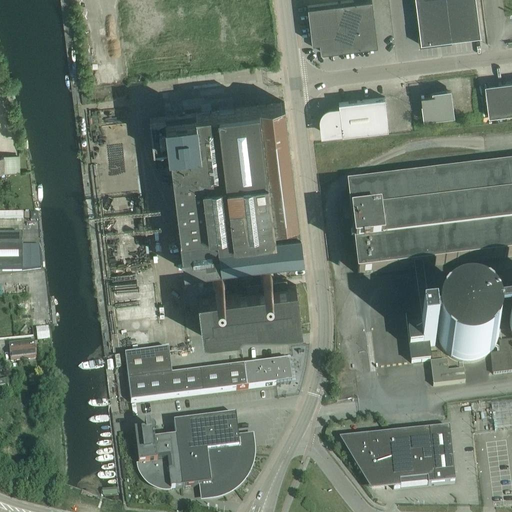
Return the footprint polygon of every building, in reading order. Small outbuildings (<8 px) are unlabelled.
[(349,0),(307,5),(308,16),(311,42),(313,42),(312,38),(318,37),(320,51),(377,44),(371,0),(349,0)] [(419,43),(451,39),(451,37),(480,33),(475,0),(414,0),(419,31),(417,31),(419,43)] [(511,112),(511,80),(484,84),(488,116),(511,112)] [(422,104),(420,104),(422,118),(454,114),(451,87),(431,89),(431,93),(420,94),(422,104)] [(342,133),(388,128),(384,96),(338,101),(339,108),(331,109),(328,109),(325,111),(323,113),(322,115),(322,119),(323,132),(341,130),(342,133)] [(284,101),(196,112),(165,115),(149,117),(153,149),(169,147),(178,222),(184,268),(193,267),(302,254),(284,101)] [(357,189),(347,190),(348,200),(349,210),(351,220),(352,229),(353,237),(354,246),(355,256),(356,265),(357,276),(367,274),(413,269),(422,268),(511,256),(511,170),(493,172),(492,161),(480,162),(482,174),(357,189)] [(121,214),(122,226),(141,225),(140,216),(132,216),(132,213),(121,214)] [(0,271),(22,271),(40,269),(39,247),(21,247),(21,236),(0,236),(0,271)] [(296,284),(263,288),(198,296),(203,336),(301,324),(296,284)] [(511,310),(511,313),(510,315),(510,316),(509,318),(509,320),(509,321),(509,324),(497,325),(497,323),(496,321),(495,320),(494,318),(493,316),(492,315),(491,313),(490,312),(489,311),(488,309),(486,308),(485,307),(482,306),(480,305),(478,304),(477,303),(474,303),(471,302),(468,302),(466,302),(464,302),(462,302),(459,303),(456,304),(455,305),(453,306),(451,306),(449,308),(447,309),(446,311),(444,312),(443,314),(441,316),(440,318),(439,320),(439,321),(438,323),(437,326),(437,328),(437,330),(437,332),(437,333),(433,333),(434,340),(438,340),(438,342),(439,344),(439,345),(440,346),(441,348),(441,349),(443,351),(444,352),(444,353),(446,354),(448,356),(450,358),(453,360),(455,360),(457,362),(460,362),(463,363),(466,363),(469,363),(472,363),(475,362),(478,361),(480,360),(483,359),(485,357),(488,356),(489,354),(490,354),(492,351),(492,350),(493,349),(495,346),(495,345),(496,344),(496,343),(497,341),(497,339),(498,338),(498,337),(498,335),(498,334),(498,332),(510,331),(510,332),(511,334),(511,336),(511,310)] [(419,323),(418,314),(405,315),(411,364),(430,362),(428,347),(434,346),(434,340),(433,333),(432,330),(426,331),(425,322),(419,323)] [(37,341),(49,340),(48,327),(35,328),(37,341)] [(10,362),(36,359),(34,341),(8,344),(10,362)] [(511,341),(499,343),(500,355),(490,356),(493,375),(511,372),(511,341)] [(377,364),(385,362),(383,344),(374,345),(377,364)] [(128,382),(171,376),(168,350),(124,356),(128,382)] [(430,363),(441,361),(440,354),(431,355),(429,355),(430,363)] [(246,389),(290,384),(287,362),(289,362),(289,361),(243,367),(246,389)] [(448,373),(446,362),(430,364),(432,387),(465,383),(463,371),(448,373)] [(203,395),(246,389),(243,367),(200,373),(203,395)] [(130,404),(152,401),(203,395),(200,373),(171,376),(128,382),(130,404)] [(511,404),(500,405),(500,424),(511,423),(511,411),(511,410),(511,409),(511,404)] [(239,448),(235,416),(173,424),(175,438),(182,489),(210,486),(211,496),(215,495),(217,495),(219,494),(222,493),(225,492),(227,491),(230,489),(233,487),(234,486),(236,484),(239,482),(240,480),(242,478),(244,475),(245,472),(246,470),(247,469),(247,466),(248,464),(249,462),(249,461),(249,458),(250,456),(250,454),(250,452),(250,450),(249,448),(249,447),(239,448)] [(151,441),(149,426),(144,427),(144,431),(134,432),(138,466),(142,465),(142,467),(141,467),(141,468),(142,470),(143,472),(144,474),(145,476),(146,477),(147,479),(148,480),(149,481),(151,482),(152,483),(155,485),(157,486),(159,486),(160,487),(163,488),(166,488),(168,488),(168,487),(170,487),(170,490),(182,489),(175,438),(151,441)] [(455,484),(449,429),(387,436),(387,438),(343,443),(359,470),(363,470),(373,487),(392,485),(393,490),(455,484)]
